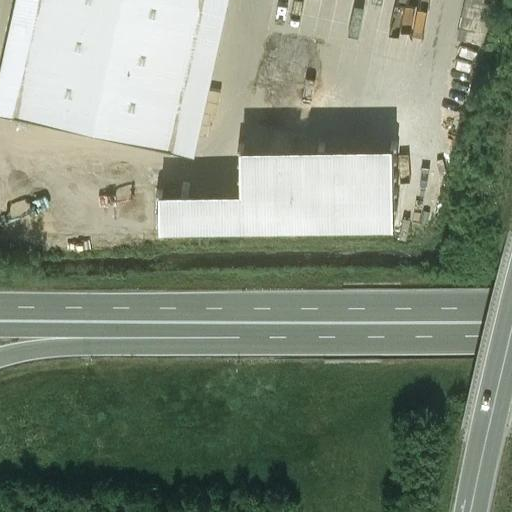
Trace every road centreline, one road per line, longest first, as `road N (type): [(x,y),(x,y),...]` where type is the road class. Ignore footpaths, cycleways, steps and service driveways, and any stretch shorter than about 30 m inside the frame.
road 1 (trunk): [(511,307),(0,307)]
road 2 (trunk): [(0,360),(64,346),(227,345),(291,333)]
road 3 (trunk): [(0,330),(291,333)]
road 4 (trunk): [(291,333),(511,334)]
road 5 (secondary): [(474,511),(511,336)]
